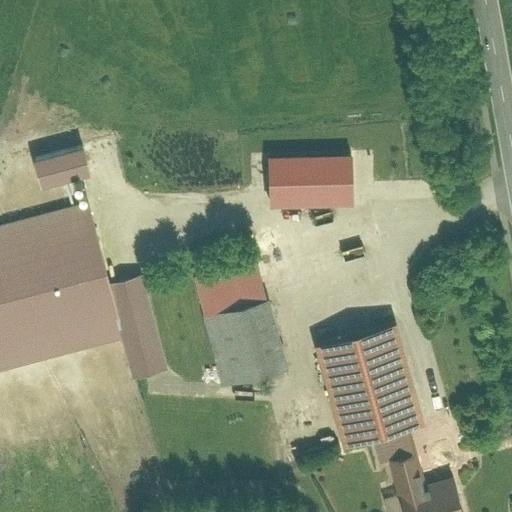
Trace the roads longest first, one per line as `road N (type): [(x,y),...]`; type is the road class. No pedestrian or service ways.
road 1 (unknown): [(282,383),(356,334),(396,280),(416,227),(500,195)]
road 2 (tertiary): [(511,149),(485,0)]
